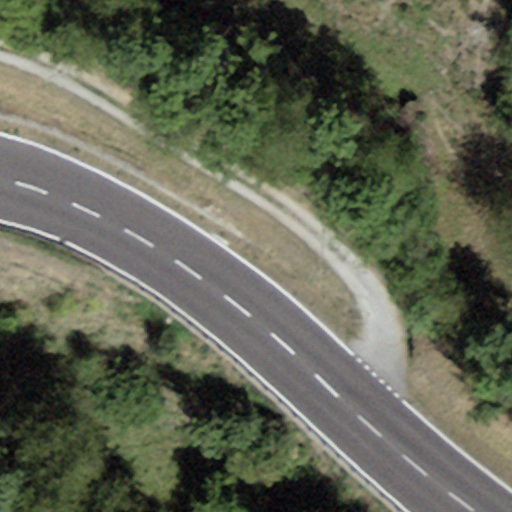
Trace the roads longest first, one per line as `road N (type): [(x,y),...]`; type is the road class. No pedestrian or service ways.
road 1 (secondary): [(0,177),(96,213),(200,275),(475,511)]
road 2 (track): [(349,405),(384,345),(367,281),(250,184),(123,107),(0,47)]
